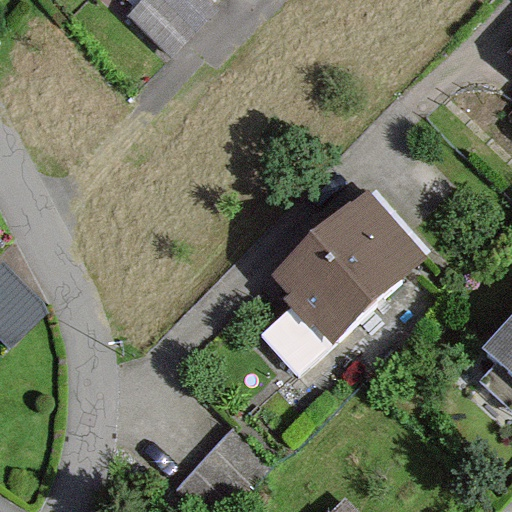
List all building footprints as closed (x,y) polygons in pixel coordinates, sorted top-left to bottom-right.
[(211,14),(195,0),(151,0),(130,23),(167,58),(211,14)] [(511,103),(500,116),(511,127),(511,103)] [(341,223),(339,221),(276,280),(288,294),(278,302),(289,313),(259,340),(295,380),(399,286),(396,283),(417,263),(363,203),(341,223)] [(50,316),(8,277),(0,284),(0,327),(21,347),(50,316)] [(511,328),(483,360),(511,387),(511,328)] [(269,470),(229,433),(191,475),(231,511),(269,470)] [(191,475),(172,495),(190,511),(230,511),(231,511),(191,475)]
